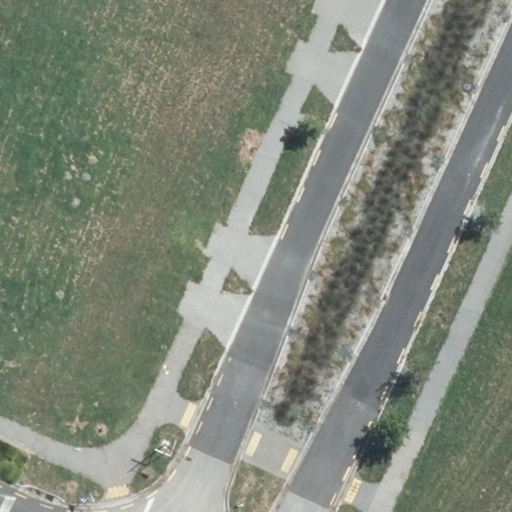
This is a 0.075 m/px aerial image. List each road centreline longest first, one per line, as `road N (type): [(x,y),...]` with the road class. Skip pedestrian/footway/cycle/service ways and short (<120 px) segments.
road 1 (residential): [(511,36),(313,470),(284,501),(247,511)]
road 2 (residential): [(216,511),(198,483),(190,439),(222,347),(382,0)]
